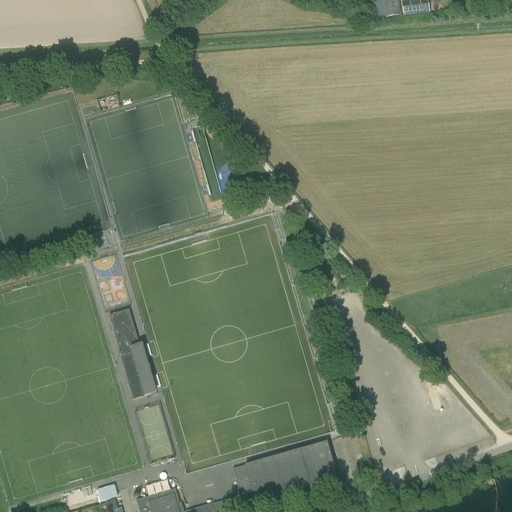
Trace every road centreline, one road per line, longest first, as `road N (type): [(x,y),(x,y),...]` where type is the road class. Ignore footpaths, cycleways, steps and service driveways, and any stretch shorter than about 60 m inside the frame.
road 1 (track): [(137,0),(164,55),(499,434)]
road 2 (unclassified): [(311,511),(511,444)]
